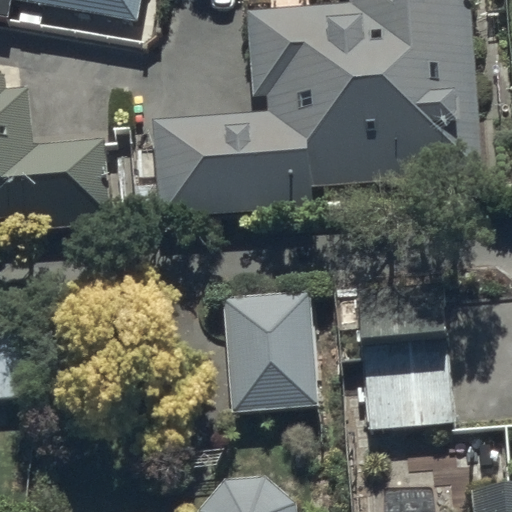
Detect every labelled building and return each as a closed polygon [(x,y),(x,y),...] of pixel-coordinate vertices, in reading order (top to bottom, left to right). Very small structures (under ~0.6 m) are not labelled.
[(0,0),(0,17),(144,38),(149,0),(0,0)] [(258,130),(156,137),(163,237),(315,226),(314,204),(485,191),(470,0),(352,0),(354,22),(251,29),(258,130)] [(0,244),(105,244),(105,161),(33,162),(33,109),(5,109),(5,96),(0,96),(0,244)] [(322,307),(216,319),(228,428),(334,416),(322,307)] [(30,318),(0,320),(0,415),(38,412),(30,318)] [(451,438),(444,318),(367,323),(376,443),(451,438)] [(288,511),(286,509),(283,507),(280,505),(277,503),(274,501),(270,499),(267,498),(263,497),(260,496),(256,496),(252,495),(248,495),(245,496),(241,496),(237,497),(234,498),(231,499),(227,500),(224,502),(221,504),(218,506),(215,508),(212,511),(210,511),(288,511)] [(511,511),(511,501),(476,504),(476,511),(511,511)]
